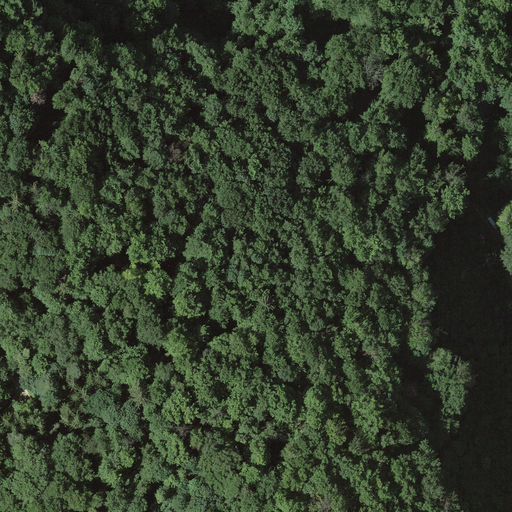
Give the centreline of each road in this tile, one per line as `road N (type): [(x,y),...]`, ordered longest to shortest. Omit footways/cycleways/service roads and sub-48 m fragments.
road 1 (track): [(0,188),(101,279),(273,389),(379,480)]
road 2 (track): [(511,283),(468,199),(360,103)]
road 3 (track): [(28,396),(64,347),(64,335),(0,252)]
road 4 (track): [(131,511),(28,396)]
